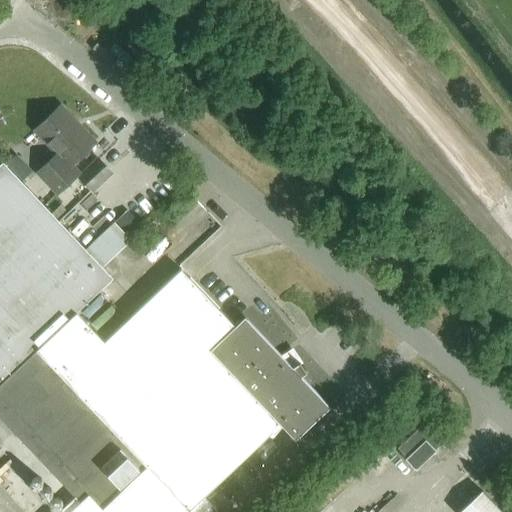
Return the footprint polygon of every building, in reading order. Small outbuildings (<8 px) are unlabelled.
[(58,154),(47,164),(38,172),(57,193),(78,174),(69,165),(93,143),(60,107),(36,130),(58,154)] [(22,153),(12,160),(17,167),(19,166),(24,173),(32,168),(22,153)] [(93,192),(114,173),(98,157),(78,176),(93,192)] [(0,384),(76,313),(112,279),(102,268),(131,240),(129,238),(114,222),(85,250),(2,162),(0,164),(0,384)] [(128,209),(114,222),(129,238),(143,225),(128,209)] [(104,342),(76,313),(0,384),(0,417),(80,502),(69,511),(215,511),(217,511),(204,497),(272,432),(274,434),(282,427),(295,440),(330,407),(301,377),(307,373),(301,362),(303,361),(293,348),(282,356),(245,317),(235,326),(181,269),(104,342)] [(434,451),(445,440),(426,421),(397,448),(407,459),(425,442),(434,451)] [(502,511),(482,491),(459,511),(502,511)]
